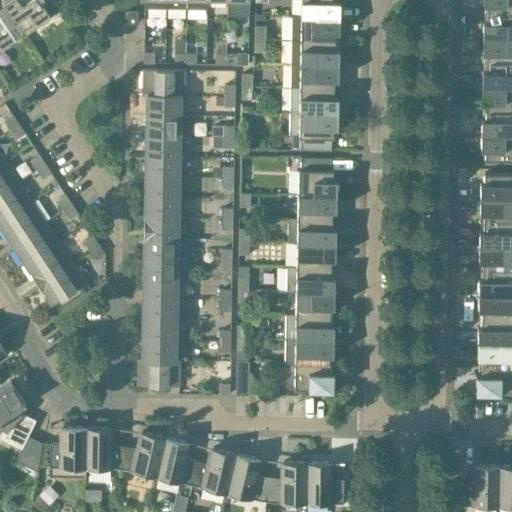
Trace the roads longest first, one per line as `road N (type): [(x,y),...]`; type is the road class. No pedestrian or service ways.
road 1 (residential): [(115,405),(112,202),(50,107),(103,72),(115,28),(97,0)]
road 2 (residential): [(435,410),(440,0)]
road 3 (residential): [(383,0),(371,405)]
road 4 (residential): [(371,405),(343,426),(232,424),(179,406),(115,405)]
road 5 (residential): [(115,405),(65,405),(0,290)]
